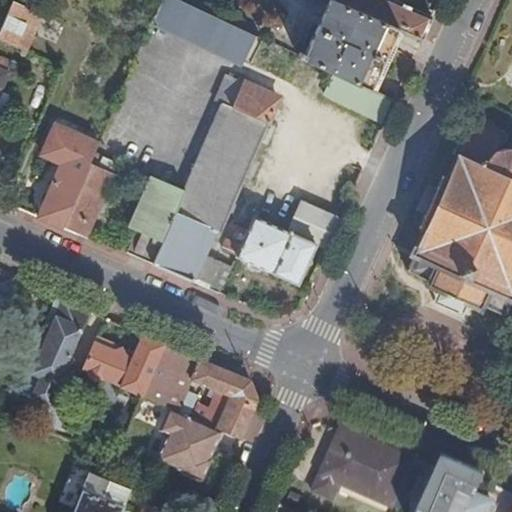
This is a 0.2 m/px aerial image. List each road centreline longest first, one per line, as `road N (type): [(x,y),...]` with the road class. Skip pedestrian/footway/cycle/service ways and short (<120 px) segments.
road 1 (tertiary): [(479,0),(308,368)]
road 2 (tertiary): [(0,235),(308,368)]
road 3 (residential): [(308,368),(511,457)]
road 4 (residential): [(308,368),(241,511)]
